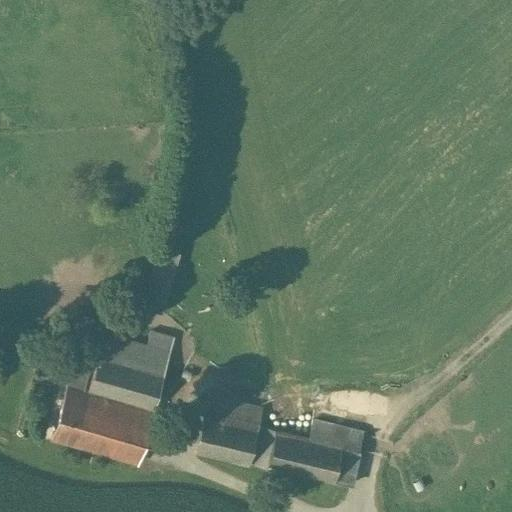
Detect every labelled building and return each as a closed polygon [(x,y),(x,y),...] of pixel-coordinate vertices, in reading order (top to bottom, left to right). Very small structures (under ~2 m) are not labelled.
[(164,246),(144,306),(162,312),(183,252),(164,246)] [(148,343),(105,330),(88,388),(122,398),(107,451),(139,461),(175,337),(152,330),(148,343)] [(88,388),(68,382),(52,435),(107,451),(122,398),(88,388)] [(259,425),(204,412),(195,450),(250,463),(259,425)] [(343,444),(276,429),(268,463),(335,478),(343,444)]
